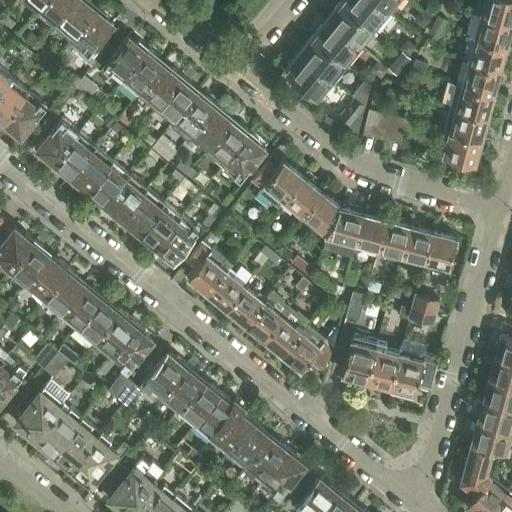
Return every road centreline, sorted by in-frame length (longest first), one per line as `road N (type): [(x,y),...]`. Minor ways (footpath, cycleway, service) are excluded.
road 1 (residential): [(418,500),(0,163)]
road 2 (residential): [(500,209),(350,165),(234,69)]
road 3 (residential): [(418,500),(500,209)]
